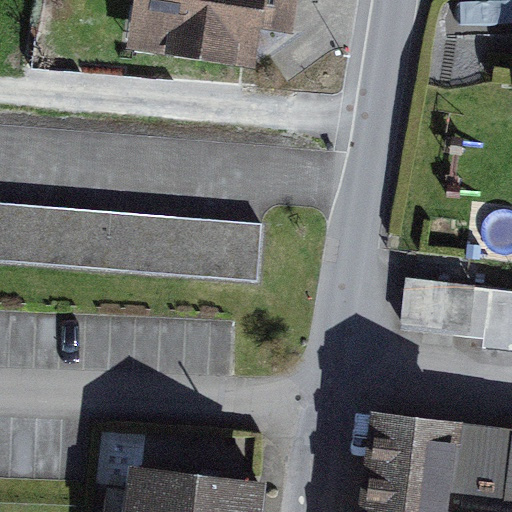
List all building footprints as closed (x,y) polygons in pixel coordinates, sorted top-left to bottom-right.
[(136,0),(129,52),(253,71),(257,43),(295,49),(302,0),(136,0)] [(267,239),(0,220),(0,276),(263,294),(267,239)] [(475,283),(409,274),(403,318),(469,327),(475,283)] [(511,292),(490,290),(484,346),(511,348),(511,292)] [(511,511),(511,422),(378,407),(366,511),(511,511)] [(252,511),(253,505),(111,490),(109,511),(252,511)]
